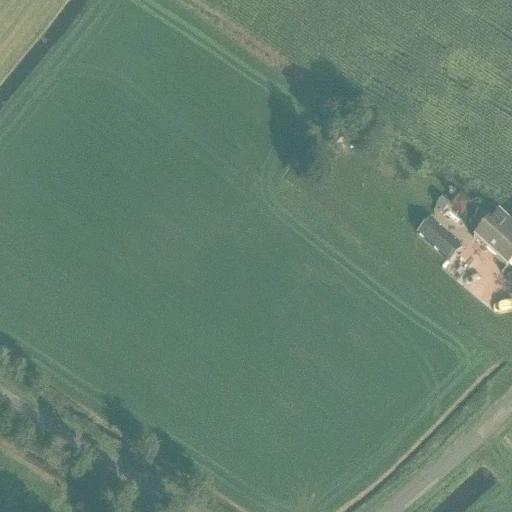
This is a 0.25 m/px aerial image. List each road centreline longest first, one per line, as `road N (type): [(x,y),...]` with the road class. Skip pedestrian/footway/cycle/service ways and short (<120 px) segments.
road 1 (unclassified): [(182,511),(0,395)]
road 2 (unclassified): [(388,511),(511,400)]
